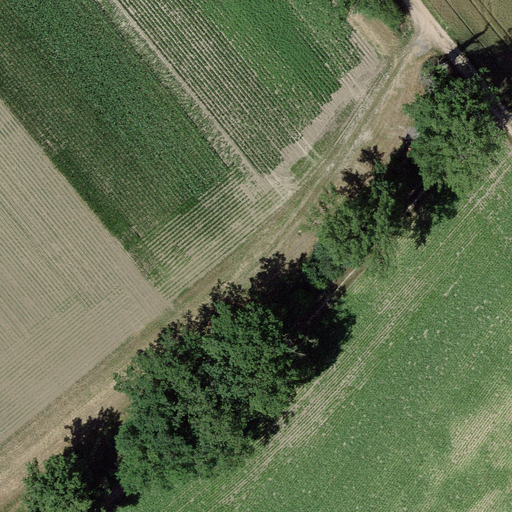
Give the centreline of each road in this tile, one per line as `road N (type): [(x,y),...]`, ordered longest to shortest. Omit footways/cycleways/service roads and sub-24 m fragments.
road 1 (track): [(511,127),(498,109),(218,410),(91,511)]
road 2 (track): [(412,0),(498,109)]
